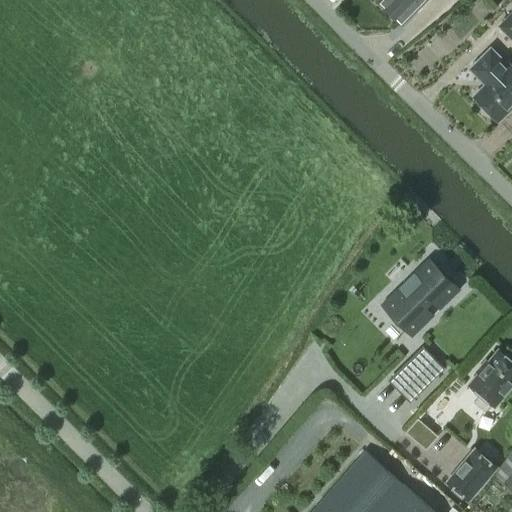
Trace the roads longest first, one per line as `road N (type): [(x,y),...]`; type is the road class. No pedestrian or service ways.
road 1 (unclassified): [(511,194),(318,0)]
road 2 (unclassified): [(145,511),(0,366)]
